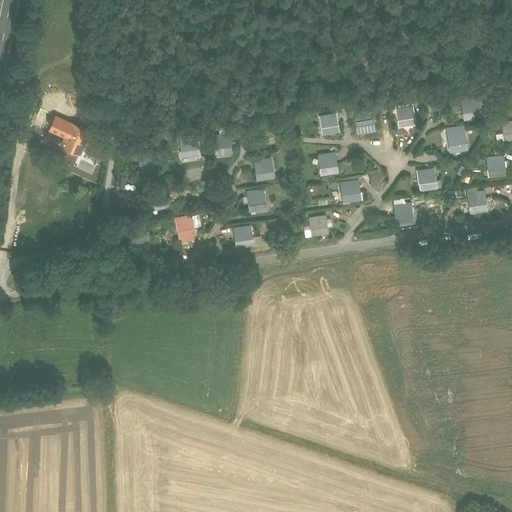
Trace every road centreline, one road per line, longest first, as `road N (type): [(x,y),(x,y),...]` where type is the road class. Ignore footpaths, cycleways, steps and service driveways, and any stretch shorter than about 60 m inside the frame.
road 1 (residential): [(397,169),(364,138),(296,133),(255,137),(226,172)]
road 2 (residential): [(6,262),(100,231),(118,138)]
road 3 (residential): [(0,293),(190,270)]
road 4 (residential): [(341,246),(505,221)]
road 5 (residential): [(190,270),(341,246)]
